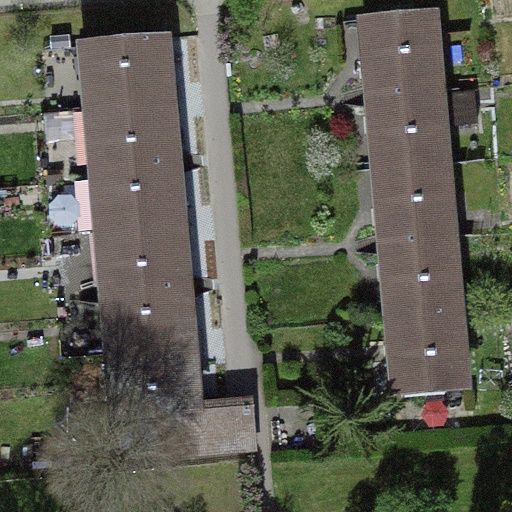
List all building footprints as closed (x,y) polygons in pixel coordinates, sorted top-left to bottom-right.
[(371,69),(373,96),(436,90),(430,16),(367,21),(371,69)] [(86,44),(92,108),(168,102),(166,88),(162,38),(86,44)] [(375,125),(379,170),(443,164),(436,90),(373,96),(375,125)] [(92,108),(97,170),(173,163),(171,143),(168,102),(92,108)] [(97,170),(102,232),(178,225),(176,197),(173,163),(97,170)] [(383,213),(385,244),(449,239),(443,164),(379,170),(383,213)] [(102,232),(108,293),(184,286),(181,252),(178,225),(102,232)] [(388,271),(392,318),(455,312),(449,239),(385,244),(388,271)] [(108,293),(113,355),(189,348),(185,305),(184,286),(108,293)] [(394,351),(398,395),(461,389),(455,312),(392,318),(394,351)] [(113,355),(119,419),(187,413),(195,412),(195,409),(190,360),(189,348),(113,355)] [(195,409),(195,412),(187,413),(191,454),(254,448),(250,404),(195,409)]
